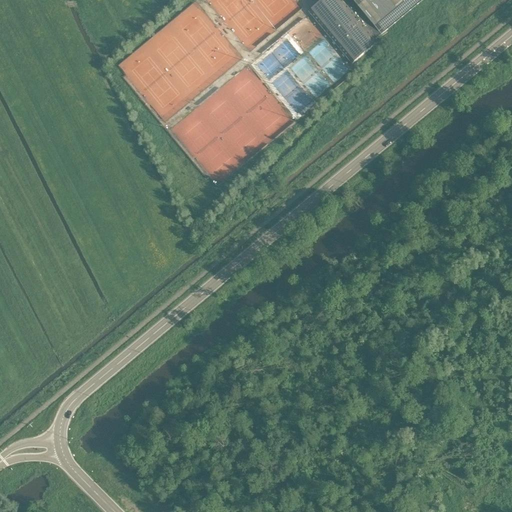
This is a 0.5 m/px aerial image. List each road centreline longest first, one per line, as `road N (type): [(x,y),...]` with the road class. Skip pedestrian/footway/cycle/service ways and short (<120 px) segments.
road 1 (tertiary): [(61,445),(70,404),(511,35)]
road 2 (track): [(442,511),(480,385),(511,370)]
